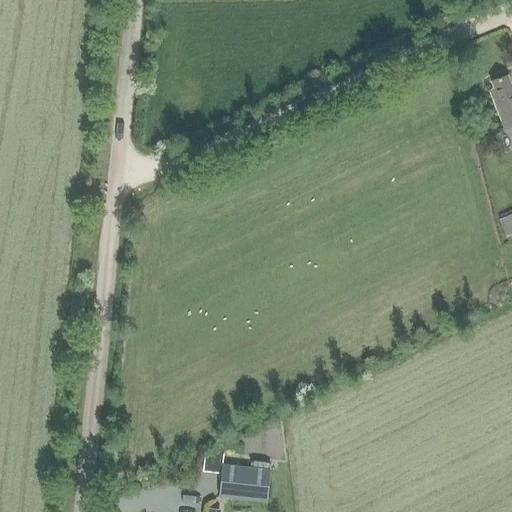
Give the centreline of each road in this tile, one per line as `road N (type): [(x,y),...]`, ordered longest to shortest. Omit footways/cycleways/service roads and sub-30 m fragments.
road 1 (unclassified): [(118,175),(172,163),(511,7)]
road 2 (unclassified): [(82,511),(118,175)]
road 3 (unclassified): [(118,175),(136,0)]
